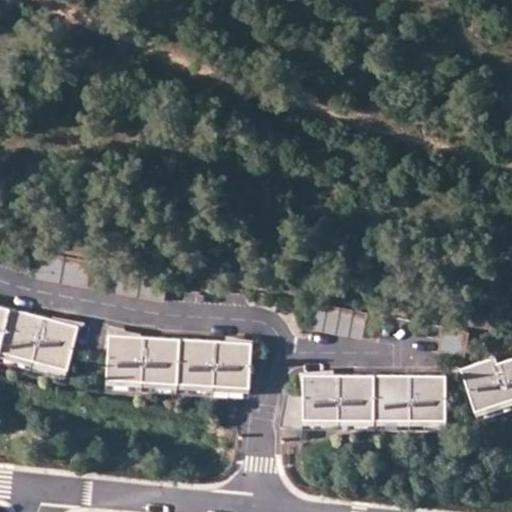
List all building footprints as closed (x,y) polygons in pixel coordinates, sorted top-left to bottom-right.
[(37,250),(32,277),(46,279),(51,253),(37,250)] [(51,253),(46,279),(60,282),(64,255),(51,253)] [(64,255),(60,282),(73,284),(78,258),(64,255)] [(78,258),(73,284),(87,287),(92,260),(78,258)] [(115,265),(110,292),(124,294),(129,268),(115,265)] [(129,268),(124,294),(138,296),(143,270),(129,268)] [(143,270),(138,296),(151,299),(156,272),(143,270)] [(156,272),(151,299),(165,301),(170,275),(156,272)] [(311,303),(307,330),(320,332),(325,306),(311,303)] [(7,305),(0,333),(0,359),(29,367),(42,313),(7,305)] [(338,308),(325,306),(320,332),(333,335),(338,308)] [(351,310),(338,308),(333,335),(347,337),(351,310)] [(365,313),(351,310),(347,337),(360,339),(365,313)] [(42,313),(29,367),(63,375),(76,322),(42,313)] [(442,327),(439,340),(467,345),(469,332),(442,327)] [(106,331),(103,385),(140,387),(142,332),(106,331)] [(142,332),(140,387),(175,389),(178,334),(142,332)] [(178,334),(175,389),(211,390),(214,336),(178,334)] [(214,336),(211,390),(246,392),(249,337),(214,336)] [(437,354),(464,359),(467,345),(439,340),(437,354)] [(511,353),(495,359),(510,406),(511,404),(511,353)] [(458,365),(475,417),(510,406),(495,359),(493,354),(458,365)] [(372,372),(335,373),(335,427),(371,427),(372,372)] [(408,373),(372,372),(371,427),(408,427),(408,373)] [(408,373),(408,427),(443,427),(443,372),(408,373)] [(335,373),(300,373),(300,393),(301,427),(335,427),(335,373)] [(300,393),(283,393),(277,425),(301,427),(300,393)]
